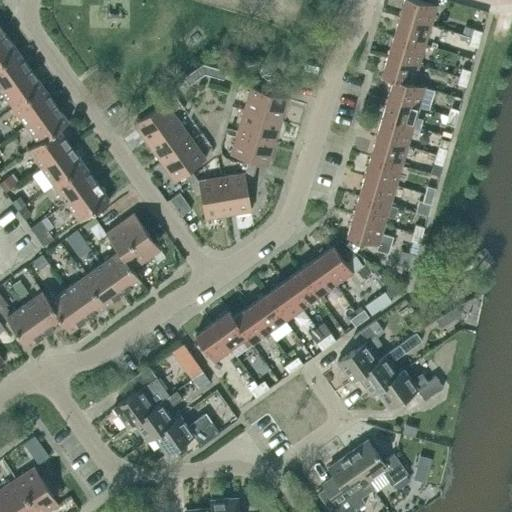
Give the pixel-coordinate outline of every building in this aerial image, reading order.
[(420,0),(403,0),(399,16),(431,25),(437,5),(420,0)] [(425,44),(431,25),(399,16),(393,35),(425,44)] [(465,26),(463,33),(470,35),(472,28),(465,26)] [(471,37),(480,39),(482,31),(473,29),(471,37)] [(455,32),(452,42),(465,46),(468,36),(455,32)] [(0,63),(18,51),(5,33),(0,37),(0,63)] [(388,55),(419,64),(425,44),(393,35),(388,55)] [(465,57),(474,59),(480,39),(471,37),(465,57)] [(30,68),(18,51),(0,63),(0,88),(1,90),(30,68)] [(413,83),(419,64),(388,55),(382,75),(393,78),(413,83)] [(197,79),(205,73),(203,64),(192,72),(197,79)] [(205,73),(214,76),(216,68),(203,64),(205,73)] [(460,75),(468,78),(471,70),(462,67),(460,75)] [(13,107),(43,86),(30,68),(1,90),(13,107)] [(226,70),(216,68),(214,76),(223,79),(226,70)] [(188,84),(197,79),(192,72),(183,78),(188,84)] [(457,84),(466,86),(468,78),(460,75),(457,84)] [(387,97),(419,107),(425,86),(413,83),(393,78),(387,97)] [(55,103),(43,86),(13,107),(26,125),(55,103)] [(250,87),(244,109),(281,120),(287,98),(250,87)] [(413,126),(419,107),(387,97),(382,117),(413,126)] [(147,143),(178,120),(165,102),(134,124),(147,143)] [(38,142),(59,129),(68,122),(55,103),(26,125),(38,142)] [(448,115),(456,118),(459,110),(450,107),(448,115)] [(274,142),(281,120),(244,109),(237,132),(274,142)] [(446,123),(454,126),(456,118),(448,115),(446,123)] [(420,129),(413,126),(382,117),(376,136),(407,146),(410,135),(417,137),(420,129)] [(161,162),(192,139),(178,120),(147,143),(161,162)] [(71,146),(59,129),(38,142),(28,149),(41,167),(71,146)] [(246,169),(254,172),(257,162),(267,165),(274,142),(237,132),(231,154),(249,159),(246,169)] [(402,165),(407,146),(376,136),(370,156),(402,165)] [(192,139),(161,162),(174,181),(183,174),(189,183),(196,178),(190,169),(206,158),(192,139)] [(437,154),(445,157),(450,142),(441,139),(437,154)] [(83,163),(71,146),(41,167),(54,185),(83,163)] [(440,176),(445,157),(437,154),(431,173),(440,176)] [(396,185),(402,165),(370,156),(364,176),(396,185)] [(96,181),(83,163),(54,185),(66,202),(96,181)] [(245,173),(222,177),(228,214),(251,211),(246,182),(251,182),(254,172),(246,169),(245,173)] [(11,174),(0,181),(0,184),(6,192),(18,183),(11,174)] [(390,204),(396,185),(364,176),(359,195),(390,204)] [(205,218),(228,214),(222,177),(198,181),(196,178),(189,183),(195,191),(200,190),(205,218)] [(109,199),(96,181),(66,202),(79,220),(109,199)] [(427,185),(425,194),(433,196),(436,188),(427,185)] [(18,210),(25,205),(30,201),(24,193),(12,201),(18,210)] [(433,196),(425,194),(423,201),(419,200),(415,212),(428,215),(433,196)] [(353,215),(384,224),(387,215),(395,217),(398,207),(390,204),(359,195),(353,215)] [(25,205),(18,210),(25,219),(32,215),(25,205)] [(119,251),(147,231),(134,213),(106,233),(119,251)] [(384,224),(353,215),(347,235),(378,244),(376,249),(388,253),(393,236),(382,233),(384,224)] [(416,224),(413,233),(422,235),(424,227),(416,224)] [(48,230),(37,237),(43,246),(54,239),(48,230)] [(77,230),(66,237),(73,247),(84,239),(77,230)] [(160,249),(147,231),(119,251),(132,269),(160,249)] [(422,235),(413,233),(411,241),(409,252),(416,254),(422,235)] [(316,258),(336,284),(353,272),(334,245),(316,258)] [(141,280),(119,251),(101,263),(123,293),(141,280)] [(42,254),(32,261),(39,270),(49,263),(42,254)] [(319,296),(336,284),(316,258),(300,269),(319,296)] [(105,306),(123,293),(101,263),(84,276),(105,306)] [(283,281),(302,308),(319,296),(300,269),(283,281)] [(87,318),(105,306),(84,276),(66,288),(87,318)] [(267,293),(286,320),(302,308),(283,281),(267,293)] [(387,286),(386,292),(389,297),(399,290),(392,282),(387,286)] [(69,331),(87,318),(66,288),(49,300),(63,321),(69,331)] [(24,304),(45,334),(63,321),(49,300),(42,291),(24,304)] [(250,305),(269,332),(286,320),(267,293),(250,305)] [(350,305),(357,314),(362,321),(369,316),(363,309),(368,306),(361,297),(350,305)] [(45,334),(24,304),(6,317),(27,347),(45,334)] [(262,337),(269,332),(250,305),(234,317),(248,337),(247,337),(252,344),(253,343),(258,350),(267,344),(262,337)] [(248,337),(234,317),(229,310),(212,322),(231,349),(247,337),(248,337)] [(350,319),(355,326),(362,321),(357,314),(350,319)] [(435,319),(440,327),(448,322),(444,314),(435,319)] [(378,360),(371,351),(381,343),(376,336),(384,330),(376,319),(353,335),(356,340),(354,347),(355,349),(337,362),(351,381),(358,376),(378,360)] [(231,349),(212,322),(195,335),(214,361),(231,349)] [(316,327),(329,345),(336,340),(323,322),(316,327)] [(416,332),(378,360),(358,376),(371,394),(377,390),(398,374),(390,363),(421,340),(416,332)] [(317,342),(322,350),(329,345),(323,338),(317,342)] [(175,348),(171,351),(181,365),(193,356),(183,342),(183,343),(175,348)] [(291,361),(296,368),(303,363),(297,356),(291,361)] [(284,366),(289,373),(296,368),(291,361),(284,366)] [(154,406),(170,395),(149,365),(128,380),(136,391),(113,407),(127,427),(134,422),(155,407),(154,406)] [(404,369),(398,374),(377,390),(390,408),(417,389),(425,400),(443,387),(435,375),(428,380),(422,372),(411,379),(404,369)] [(203,371),(193,379),(200,388),(210,381),(203,371)] [(253,380),(262,392),(269,387),(260,375),(253,380)] [(262,392),(253,380),(246,385),(255,397),(262,392)] [(176,390),(170,395),(154,406),(155,407),(134,422),(147,440),(174,420),(166,409),(182,398),(176,390)] [(180,415),(153,436),(166,454),(193,435),(201,446),(220,432),(205,412),(188,425),(180,415)] [(405,424),(402,432),(414,435),(417,427),(405,424)] [(34,435),(23,443),(38,463),(49,455),(34,435)] [(368,439),(348,453),(368,481),(382,471),(391,485),(408,473),(394,453),(383,461),(368,439)] [(368,481),(348,453),(328,467),(337,479),(318,493),(331,511),(353,511),(365,503),(361,497),(373,489),(368,481)] [(432,458),(419,455),(414,479),(426,482),(432,458)] [(34,466),(20,475),(32,494),(53,480),(45,468),(38,472),(34,466)] [(32,494),(20,475),(0,488),(12,507),(32,494)] [(32,494),(44,511),(58,504),(54,497),(61,493),(53,480),(32,494)] [(0,511),(3,511),(12,507),(0,488),(0,511)] [(12,507),(15,511),(44,511),(32,494),(12,507)] [(212,508),(212,511),(238,511),(238,497),(210,499),(211,508),(212,508)]
